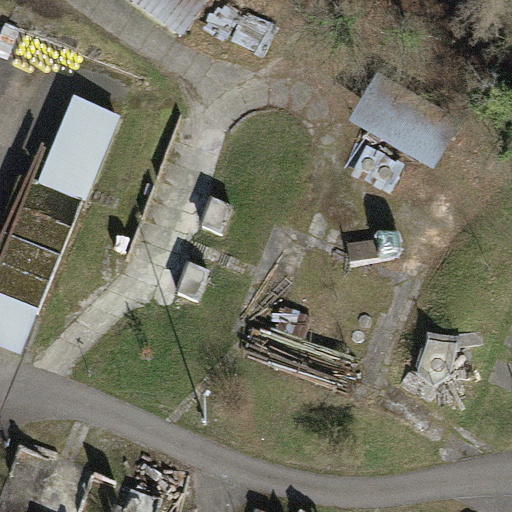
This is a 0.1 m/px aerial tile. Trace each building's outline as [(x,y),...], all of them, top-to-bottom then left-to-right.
[(122,0),(180,43),(211,0),(122,0)] [(89,206),(120,123),(72,105),(42,187),(20,179),(0,230),(0,300),(32,313),(41,316),(83,203),(89,206)] [(0,300),(0,351),(26,362),(43,318),(41,316),(32,313),(0,300)] [(76,511),(91,477),(14,445),(0,480),(0,511),(76,511)] [(180,511),(181,509),(91,477),(76,511),(180,511)] [(296,511),(270,503),(260,511),(296,511)]
